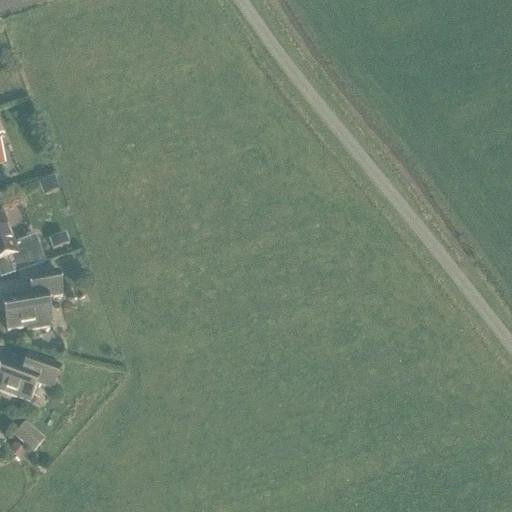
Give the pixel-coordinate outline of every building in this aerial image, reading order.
[(54,178),(37,185),(42,197),(59,191),(54,178)] [(0,279),(44,263),(35,237),(13,245),(2,216),(0,216),(0,279)] [(68,245),(65,235),(48,241),(52,251),(68,245)] [(61,298),(60,289),(57,273),(27,278),(30,294),(1,298),(7,332),(26,329),(27,332),(50,329),(49,325),(50,325),(46,300),(61,298)] [(52,391),(60,368),(28,356),(23,370),(0,360),(0,393),(29,404),(36,385),(52,391)] [(44,440),(25,424),(13,437),(32,454),(44,440)] [(25,454),(14,445),(8,452),(19,462),(25,454)]
